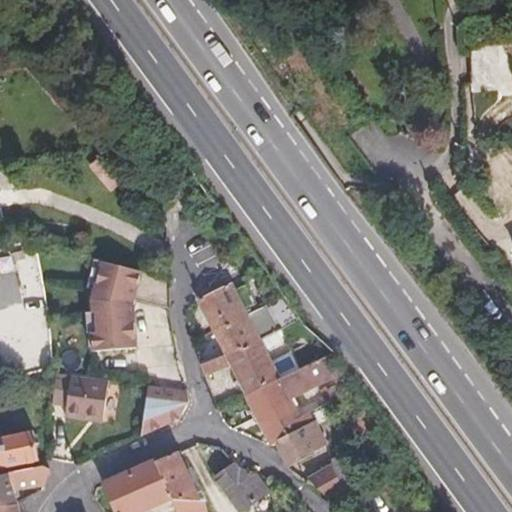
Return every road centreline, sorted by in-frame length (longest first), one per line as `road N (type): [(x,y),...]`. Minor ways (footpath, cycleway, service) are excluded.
road 1 (trunk): [(108,0),(485,511)]
road 2 (trunk): [(511,470),(166,0)]
road 3 (residential): [(405,181),(437,166),(457,134),(445,4),(452,0)]
road 4 (residential): [(176,226),(190,429)]
road 5 (track): [(253,0),(379,148)]
road 6 (residential): [(405,181),(511,323)]
road 7 (residential): [(316,511),(224,435),(190,429)]
road 8 (track): [(387,0),(411,40),(417,75),(403,138)]
road 9 (residential): [(190,429),(82,478),(69,493)]
